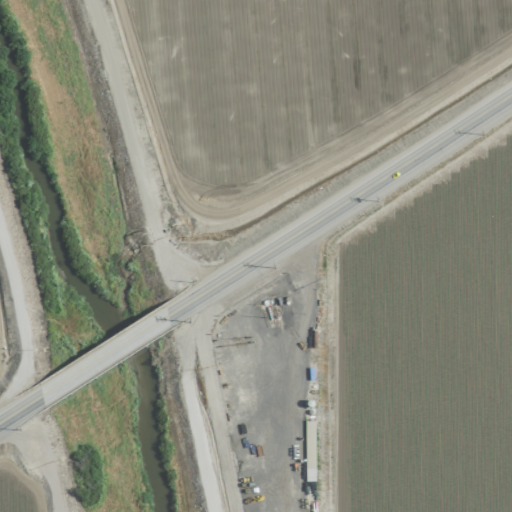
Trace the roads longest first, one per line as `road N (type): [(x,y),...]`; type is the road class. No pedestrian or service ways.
road 1 (secondary): [(167,314),(511,93)]
road 2 (secondary): [(40,396),(167,314)]
